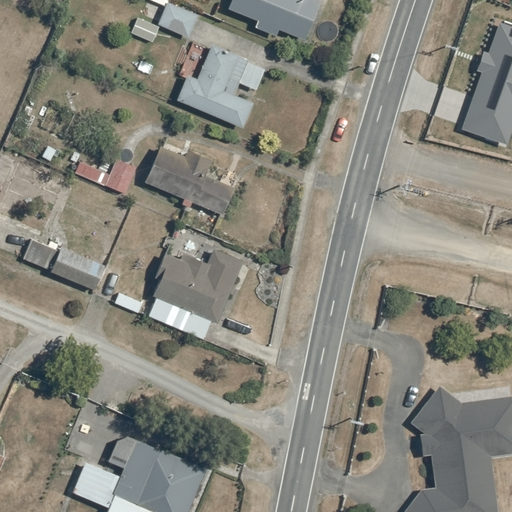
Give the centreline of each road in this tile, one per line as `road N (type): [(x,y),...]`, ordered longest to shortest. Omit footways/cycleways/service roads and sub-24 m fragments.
road 1 (secondary): [(305,442),(364,164),(415,0)]
road 2 (residential): [(0,310),(305,442)]
road 3 (unknown): [(350,228),(511,258)]
